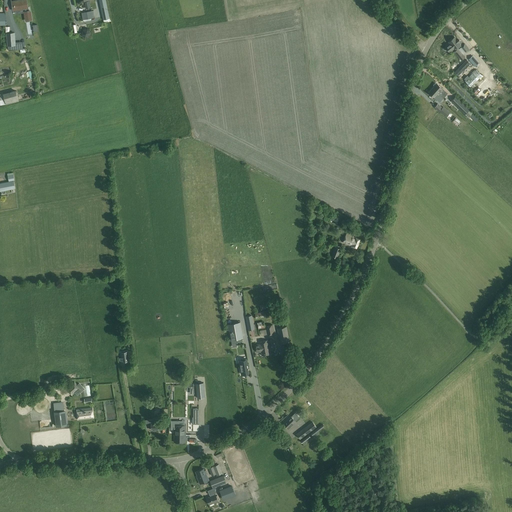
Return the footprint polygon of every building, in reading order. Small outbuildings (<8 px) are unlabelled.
[(26,0),(21,0),(14,1),(14,5),(14,6),(15,6),(15,10),(25,8),(25,12),(26,20),(32,19),(30,11),(27,12),(26,8),(28,8),(26,0)] [(105,0),(99,0),(103,20),(109,18),(105,0)] [(94,18),(93,10),(84,12),(86,19),(94,18)] [(461,45),(459,44),(454,37),(449,42),(452,46),(451,46),(453,48),(453,47),(454,48),(457,46),(458,47),(461,45)] [(466,52),(469,49),(464,44),(461,46),(466,52)] [(458,49),(454,52),(461,60),(465,57),(458,49)] [(475,66),(479,63),(473,56),(469,59),(475,66)] [(467,60),(454,72),(458,75),(470,63),(467,60)] [(481,76),(476,70),(464,82),(470,87),(481,76)] [(434,86),(439,91),(439,92),(440,92),(439,94),(441,96),(443,98),(447,93),(443,89),(436,83),(435,83),(433,85),(434,86)] [(439,91),(434,86),(428,92),(434,97),(439,102),(443,98),(441,96),(439,94),(440,92),(439,92),(439,91)] [(5,93),(0,94),(0,105),(6,104),(19,101),(16,91),(5,94),(5,93)] [(473,114),(469,110),(456,97),(451,101),(469,118),(473,114)] [(437,103),(434,107),(446,117),(450,112),(443,106),(442,107),(437,103)] [(460,121),(456,117),(452,122),(456,126),(460,121)] [(0,190),(15,188),(14,180),(15,180),(13,173),(7,174),(9,181),(0,182),(0,190)] [(356,248),(360,239),(346,234),(343,242),(351,245),(351,246),(356,248)] [(314,247),(311,248),(313,253),(316,251),(320,250),(317,243),(313,245),(314,247)] [(341,249),(335,247),(332,256),(337,258),(341,249)] [(228,324),(231,340),(232,343),(236,343),(238,342),(237,339),(242,338),(243,338),(240,322),(233,323),(228,324)] [(268,335),(274,333),(272,324),(266,326),(268,335)] [(280,343),(289,341),(286,326),(277,328),(280,343)] [(268,340),(267,340),(268,344),(264,345),(266,354),(271,353),(269,344),(270,344),(270,345),(274,344),(273,339),(269,340),(268,341),(268,340)] [(268,344),(267,340),(259,341),(259,343),(255,344),(257,352),(261,351),(262,355),(266,354),(264,345),(268,344)] [(122,361),(129,361),(128,352),(121,352),(122,358),(120,358),(121,361),(122,361)] [(246,359),(239,360),(241,374),(248,373),(247,367),(248,367),(246,359)] [(72,395),(80,388),(74,382),(67,389),(72,395)] [(196,383),(197,398),(205,397),(204,383),(196,383)] [(180,388),(180,400),(190,399),(189,388),(180,388)] [(66,425),(64,409),(58,410),(57,404),(54,404),(55,410),(54,410),(56,426),(66,425)] [(78,420),(94,418),(92,408),(77,410),(78,420)] [(291,416),(284,423),(288,428),(295,421),(295,420),(298,417),(295,414),(292,417),(291,416)] [(165,431),(165,430),(165,426),(165,424),(164,424),(161,424),(161,423),(153,423),(153,419),(148,420),(148,425),(151,425),(151,429),(161,429),(161,431),(165,431)] [(185,437),(186,425),(184,425),(184,421),(171,421),(171,429),(174,429),(174,442),(185,442),(185,439),(187,439),(187,437),(185,437)] [(316,426),(312,422),(296,434),(300,438),(304,435),(316,426)] [(311,433),(312,435),(324,426),(323,424),(311,433)] [(219,464),(218,464),(213,466),(216,474),(217,475),(222,473),(219,464)] [(207,476),(205,470),(204,471),(203,468),(196,471),(197,476),(200,483),(209,480),(209,479),(208,480),(207,476)] [(235,494),(232,486),(220,491),(224,499),(235,494)] [(210,495),(211,494),(212,496),(207,498),(208,500),(207,500),(208,502),(209,503),(210,504),(218,501),(216,495),(215,495),(214,493),(216,492),(215,488),(208,491),(210,495)]
